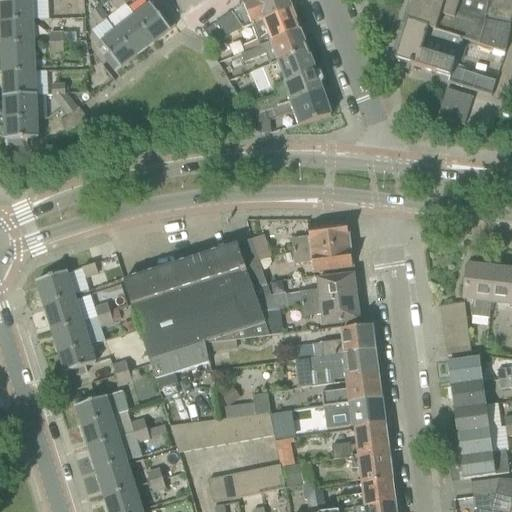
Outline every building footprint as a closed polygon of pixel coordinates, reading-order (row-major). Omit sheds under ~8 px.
[(22,0),(0,0),(2,23),(33,21),(32,2),(22,3),(22,0)] [(126,5),(122,0),(111,0),(111,1),(118,10),(126,5)] [(289,0),(255,0),(244,5),(234,13),(201,35),(210,47),(253,23),(254,25),(293,10),(292,9),(293,9),(289,0)] [(511,0),(461,0),(447,1),(442,0),(415,0),(408,23),(463,40),(480,46),(482,34),(484,22),(511,27),(511,22),(511,0)] [(175,28),(163,12),(162,11),(159,14),(152,5),(136,17),(156,43),(175,28)] [(99,8),(91,15),(99,26),(108,19),(99,8)] [(246,53),(301,32),(293,10),(254,25),(260,41),(244,46),(246,53)] [(156,43),(136,17),(117,32),(136,58),(156,43)] [(34,46),(33,21),(2,23),(3,48),(34,46)] [(484,22),(482,34),(509,40),(511,27),(484,22)] [(492,98),(497,82),(454,69),(463,40),(408,23),(396,61),(451,78),(449,84),(492,98)] [(136,58),(117,32),(103,43),(109,51),(104,55),(117,73),(136,58)] [(246,53),(246,54),(242,56),(245,64),(267,55),(271,65),(308,51),(301,32),(246,53)] [(482,34),(480,46),(506,54),(509,40),(482,34)] [(65,43),(64,35),(51,35),(51,44),(65,43)] [(65,43),(51,44),(52,54),(65,54),(65,43)] [(35,71),(34,46),(3,48),(4,72),(35,71)] [(308,51),(271,65),(252,72),(260,93),(265,91),(264,91),(316,72),(308,51)] [(36,96),(35,71),(4,72),(5,97),(36,96)] [(323,82),(321,75),(317,74),(316,72),(264,91),(265,91),(265,92),(275,89),(278,98),(258,106),(261,113),(323,93),(321,85),(323,82)] [(53,96),(53,98),(67,98),(67,86),(53,87),(53,96)] [(474,98),(447,90),(443,104),(469,112),(474,98)] [(296,115),(299,126),(299,127),(332,117),(330,112),(332,109),(330,102),(326,101),(323,93),(261,113),(261,114),(250,118),(260,135),(272,134),(270,122),(291,115),(291,116),(296,115)] [(37,121),(37,120),(36,96),(5,97),(6,122),(37,121)] [(67,98),(53,98),(62,109),(70,103),(67,98)] [(77,111),(70,103),(62,109),(68,117),(60,123),(68,133),(87,119),(80,109),(77,111)] [(438,118),(465,127),(469,112),(443,104),(438,118)] [(28,141),(38,140),(37,121),(6,122),(7,147),(28,146),(28,141)] [(347,223),(309,228),(310,237),(293,240),(294,252),(350,246),(347,223)] [(252,242),(259,263),(273,258),(266,237),(252,242)] [(238,246),(253,289),(268,286),(259,263),(252,242),(238,246)] [(238,246),(124,282),(150,362),(151,362),(158,381),(210,364),(208,352),(206,344),(237,341),(270,337),(264,320),(261,313),(253,289),(238,246)] [(315,273),(333,271),(353,268),(350,246),(294,252),(296,265),(314,263),(315,273)] [(83,269),(86,278),(98,275),(95,265),(83,269)] [(496,270),(469,267),(465,300),(475,301),(473,318),(490,320),(493,303),(492,303),(496,270)] [(511,305),(511,271),(496,270),(492,303),(493,303),(511,305)] [(75,298),(71,283),(68,274),(67,273),(37,283),(45,307),(75,298)] [(357,299),(354,276),(319,281),(320,290),(301,293),(303,306),(357,299)] [(272,297),(268,286),(253,289),(261,313),(289,308),(286,294),(272,297)] [(52,331),(83,322),(75,298),(45,307),(52,331)] [(324,326),(360,322),(357,299),(303,306),(304,317),(323,315),(324,326)] [(111,313),(109,305),(95,309),(99,319),(112,315),(111,313)] [(464,305),(441,308),(443,321),(465,318),(464,305)] [(264,320),(281,318),(280,311),(261,313),(264,320)] [(115,325),(112,315),(99,319),(102,328),(115,325)] [(467,331),(465,318),(443,321),(444,334),(467,331)] [(52,331),(60,356),(91,346),(84,325),(83,322),(52,331)] [(132,323),(122,326),(125,335),(134,332),(132,323)] [(373,328),(343,332),(344,341),(315,345),(315,346),(296,348),(298,361),(311,360),(376,349),(373,328)] [(469,342),(467,331),(444,334),(446,345),(469,342)] [(206,344),(208,352),(238,349),(237,341),(206,344)] [(446,345),(448,358),(470,355),(469,342),(446,345)] [(60,356),(68,380),(88,373),(87,368),(97,365),(91,346),(60,356)] [(313,372),(334,369),(336,380),(347,379),(379,375),(376,349),(311,360),(313,372)] [(480,359),(448,363),(451,386),(483,382),(480,359)] [(114,368),(117,378),(130,373),(127,365),(114,368)] [(499,379),(511,377),(511,369),(498,371),(499,379)] [(130,373),(117,378),(120,386),(132,382),(130,373)] [(379,375),(347,379),(348,389),(323,393),(325,407),(382,397),(379,375)] [(511,389),(511,377),(499,379),(501,391),(511,389)] [(486,406),(483,382),(451,386),(455,410),(486,406)] [(230,407),(241,400),(233,387),(221,395),(230,407)] [(96,396),(75,403),(82,427),(113,417),(107,398),(97,402),(96,396)] [(328,430),(354,427),(355,429),(386,424),(382,397),(325,407),(328,430)] [(486,406),(455,410),(458,434),(489,429),(486,406)] [(113,418),(113,417),(82,427),(90,451),(136,436),(149,432),(149,431),(145,421),(132,426),(128,413),(113,418)] [(263,439),(275,437),(272,421),(271,415),(259,416),(263,439)] [(246,418),(250,441),(263,439),(259,416),(246,418)] [(250,441),(246,418),(234,420),(238,443),(250,441)] [(285,419),(272,421),(274,433),(287,431),(285,419)] [(234,420),(227,421),(222,421),(226,445),(238,443),(234,420)] [(210,423),(214,447),(226,445),(222,421),(210,423)] [(198,425),(203,449),(214,447),(210,423),(198,425)] [(389,452),(386,424),(355,429),(357,446),(350,447),(350,445),(332,448),(333,462),(352,459),(352,458),(389,452)] [(198,425),(187,426),(191,451),(203,449),(198,425)] [(166,426),(149,431),(149,432),(136,436),(139,444),(152,441),(151,439),(168,434),(166,426)] [(191,451),(187,426),(172,428),(180,453),(191,451)] [(492,454),(489,429),(458,434),(461,459),(492,454)] [(287,431),(274,433),(275,436),(275,437),(276,442),(288,440),(287,431)] [(90,451),(97,475),(128,465),(127,461),(142,457),(139,444),(136,436),(90,451)] [(277,446),(278,453),(291,451),(290,444),(277,446)] [(362,485),(393,480),(389,452),(352,458),(352,459),(353,468),(360,467),(362,485)] [(464,481),(495,477),(510,475),(507,452),(492,454),(461,459),(464,481)] [(136,489),(128,465),(97,475),(105,499),(136,489)] [(273,491),(285,489),(280,465),(268,468),(273,491)] [(304,485),(300,465),(283,469),(287,489),(304,485)] [(268,468),(257,470),(262,494),(273,491),(268,468)] [(151,484),(164,480),(161,470),(148,474),(151,484)] [(257,470),(245,473),(250,496),(262,494),(257,470)] [(245,473),(233,475),(238,499),(250,496),(245,473)] [(233,475),(221,478),(226,501),(238,499),(233,475)] [(209,480),(214,504),(226,501),(221,478),(209,480)] [(167,490),(164,480),(151,484),(154,495),(167,490)] [(338,498),(339,503),(325,504),(326,511),(340,511),(341,511),(396,502),(393,480),(362,485),(364,494),(338,498)] [(501,480),(471,484),(473,498),(497,495),(501,480)] [(511,480),(501,480),(497,495),(511,498),(511,480)] [(143,511),(136,489),(105,499),(109,511),(143,511)] [(477,510),(482,509),(494,511),(511,511),(511,498),(497,495),(473,498),(475,510),(477,510)] [(318,511),(316,501),(307,502),(308,511),(318,511)] [(397,511),(396,502),(341,511),(340,511),(397,511)]
